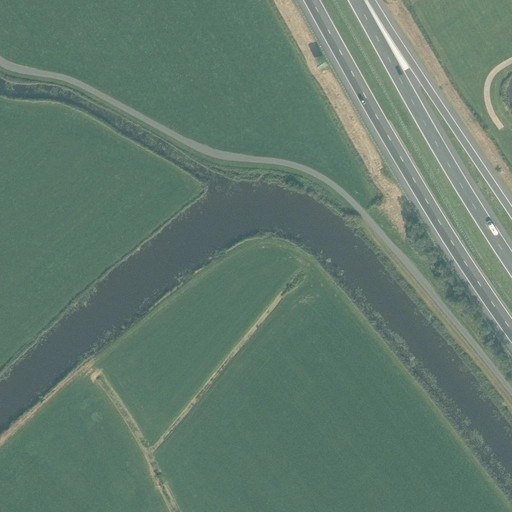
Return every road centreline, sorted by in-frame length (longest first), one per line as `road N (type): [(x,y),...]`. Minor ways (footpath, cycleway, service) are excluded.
road 1 (unclassified): [(511,396),(348,202),(315,176),(210,158),(82,87),(0,65)]
road 2 (motorway): [(311,0),(438,227),(511,332)]
road 3 (motorway): [(511,263),(355,0)]
road 4 (motorway): [(511,216),(368,0)]
